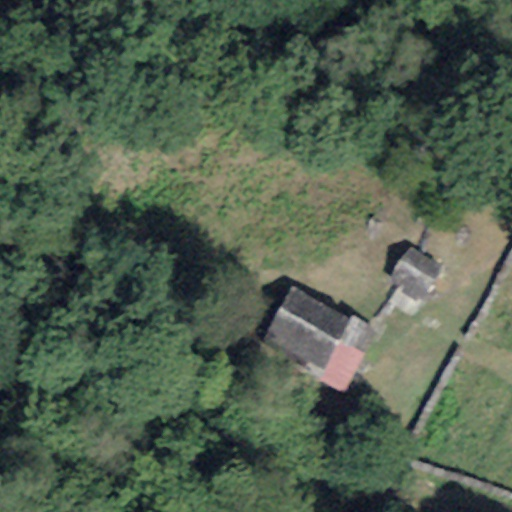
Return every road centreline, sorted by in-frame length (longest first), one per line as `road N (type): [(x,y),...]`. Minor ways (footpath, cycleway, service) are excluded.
road 1 (track): [(0,282),(60,303),(98,347),(150,491),(168,511)]
road 2 (track): [(312,511),(300,411),(317,402),(361,437),(409,511)]
